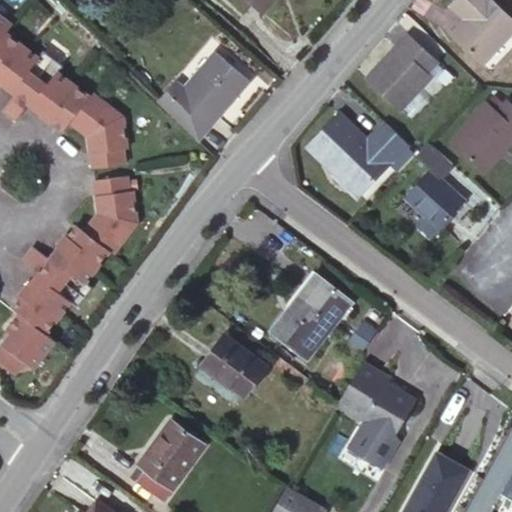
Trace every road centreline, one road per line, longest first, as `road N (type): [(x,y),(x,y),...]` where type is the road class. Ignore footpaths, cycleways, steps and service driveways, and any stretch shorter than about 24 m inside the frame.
road 1 (tertiary): [(245,160),(35,451)]
road 2 (residential): [(245,160),(511,371)]
road 3 (tertiary): [(378,0),(245,160)]
